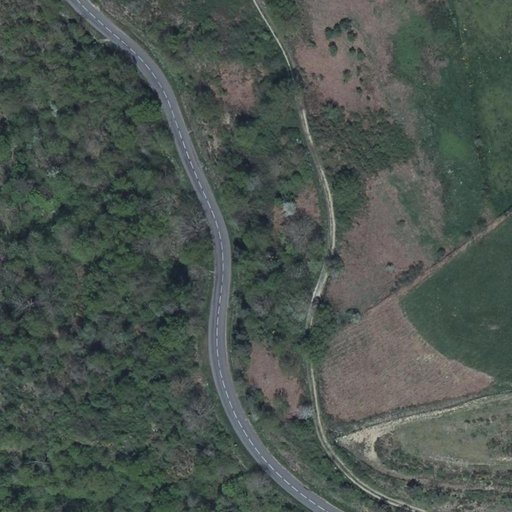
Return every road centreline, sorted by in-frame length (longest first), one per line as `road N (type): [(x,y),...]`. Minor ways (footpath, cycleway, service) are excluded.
road 1 (track): [(257,0),(290,66),(333,259),(310,332),(313,427),(335,441),(511,398)]
road 2 (secondary): [(77,0),(158,79),(219,230),(217,359),(238,422),(276,472),(327,511)]
road 3 (track): [(347,437),(362,460),(436,482),(511,491)]
road 4 (track): [(324,434),(334,459),(425,511)]
